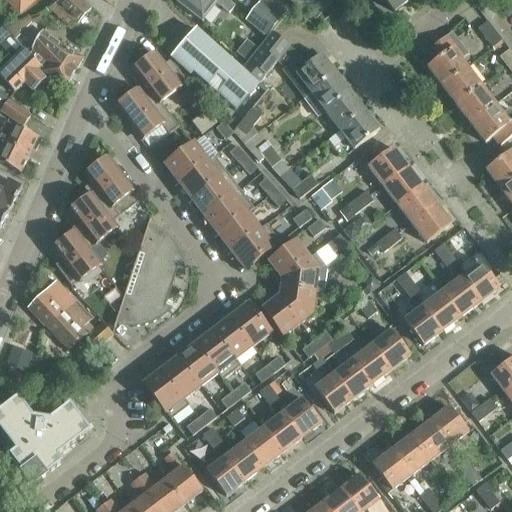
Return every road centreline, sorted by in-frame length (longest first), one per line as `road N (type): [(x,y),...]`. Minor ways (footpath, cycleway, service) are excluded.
road 1 (residential): [(85,109),(206,260),(215,286),(205,308),(127,371),(112,448),(30,511)]
road 2 (residential): [(246,511),(511,306)]
road 3 (residential): [(359,79),(511,276)]
road 4 (tertiary): [(0,304),(85,109)]
road 5 (residential): [(463,0),(359,79)]
